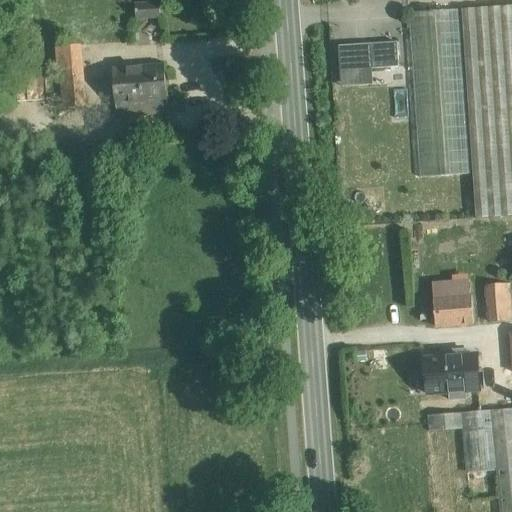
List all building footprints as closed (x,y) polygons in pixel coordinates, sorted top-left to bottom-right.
[(157,4),(136,5),(136,20),(158,19),(157,4)] [(511,6),(461,10),(472,174),(476,218),(511,215),(511,6)] [(461,10),(408,13),(419,178),(472,174),(461,10)] [(396,43),(370,45),(371,69),(398,67),(396,43)] [(370,45),(356,46),(358,79),(372,79),(371,69),(370,45)] [(77,46),(58,47),(62,110),(82,108),(77,46)] [(163,67),(111,70),(113,105),(114,105),(115,117),(165,113),(165,101),(163,67)] [(45,72),(13,74),(15,103),(47,101),(45,72)] [(511,295),(511,286),(489,288),(492,324),(511,322),(511,295)] [(474,297),(434,300),(436,328),(476,325),(474,297)] [(477,358),(427,361),(429,396),(450,395),(450,401),(466,400),(465,394),(479,393),(477,358)] [(511,511),(511,409),(492,411),(501,511),(511,511)] [(501,511),(492,411),(425,416),(433,511),(501,511)]
